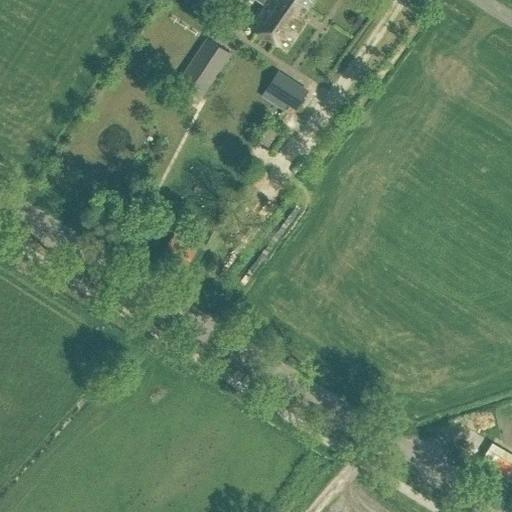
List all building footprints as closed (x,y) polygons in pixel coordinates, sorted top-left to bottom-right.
[(315,0),(248,0),(252,3),(254,0),(256,0),(264,5),(251,24),(291,49),(309,21),(304,18),(315,0)] [(191,113),(211,84),(231,55),(211,41),(208,39),(168,97),(191,113)] [(295,112),(309,91),(278,71),(265,91),(295,112)] [(269,151),(281,133),(272,127),(260,144),(269,151)] [(185,268),(199,248),(176,233),(162,253),(185,268)] [(464,457),(455,471),(471,482),(480,468),(464,457)]
